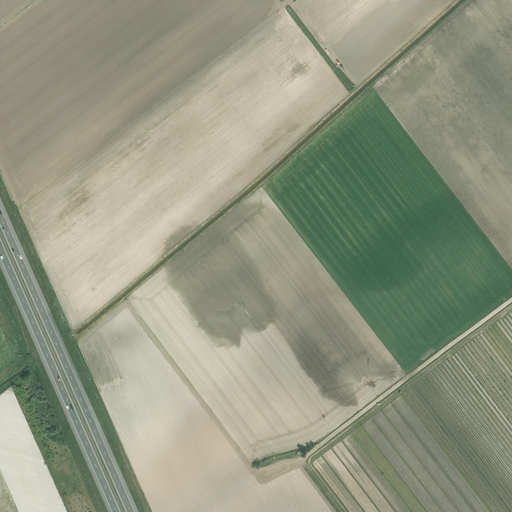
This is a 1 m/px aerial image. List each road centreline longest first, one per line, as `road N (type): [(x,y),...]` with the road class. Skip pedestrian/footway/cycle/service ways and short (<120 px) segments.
road 1 (motorway): [(130,511),(0,214)]
road 2 (track): [(511,299),(296,461),(257,473)]
road 3 (motorway): [(0,246),(116,511)]
